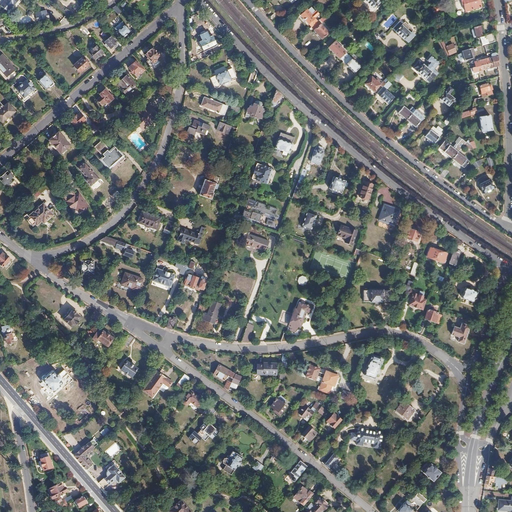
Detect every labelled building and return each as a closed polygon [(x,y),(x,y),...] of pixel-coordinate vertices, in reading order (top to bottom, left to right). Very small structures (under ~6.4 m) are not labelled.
[(16,0),(0,0),(0,4),(0,5),(7,12),(13,4),(14,5),(17,1),(16,0)] [(380,2),(377,0),(364,0),(373,8),(380,2)] [(481,7),(479,0),(460,0),(462,5),(463,4),(465,11),(472,10),(472,9),(481,7)] [(321,39),(328,32),(321,24),(320,24),(317,21),(314,18),(315,18),(307,9),(300,15),(308,24),(309,23),(311,26),(314,30),(321,39)] [(36,21),(48,18),(48,14),(46,15),(45,10),(35,12),(36,17),(35,17),(36,21)] [(273,21),(279,16),(275,12),(269,17),(273,21)] [(110,23),(114,27),(121,21),(117,16),(110,23)] [(407,42),(415,34),(412,31),(413,29),(406,22),(404,24),(401,20),(393,28),(396,32),(397,31),(405,38),(404,39),(407,42)] [(363,30),(355,21),(353,24),(361,32),(363,30)] [(126,35),(131,31),(125,25),(120,29),(118,31),(122,37),(125,34),(126,35)] [(484,36),(481,25),(474,27),(474,28),(477,38),(480,37),(485,36),(484,36)] [(218,46),(213,36),(210,37),(207,32),(204,30),(201,32),(199,35),(201,40),(198,42),(203,53),(199,55),(201,60),(214,55),(211,49),(218,46)] [(78,44),(71,35),(68,32),(63,33),(70,42),(75,48),(79,44),(78,44)] [(495,41),(493,33),(484,36),(485,36),(480,37),(480,39),(482,45),(495,41)] [(118,40),(113,35),(105,42),(111,48),(112,46),(114,48),(115,48),(117,46),(117,44),(116,43),(117,42),(116,42),(118,40)] [(345,53),(346,52),(335,41),(329,48),(340,58),(343,61),(346,64),(354,73),(360,66),(352,58),(351,58),(349,55),(345,53)] [(456,51),(452,43),(446,46),(450,54),(456,51)] [(103,54),(102,53),(103,52),(97,45),(87,54),(90,57),(93,60),(99,55),(100,56),(103,54)] [(498,65),(498,60),(498,56),(497,56),(496,54),(495,53),(492,54),(492,56),(490,50),(489,51),(488,45),(484,46),(487,58),(474,62),(475,67),(470,68),(472,75),(479,73),(478,71),(498,65)] [(473,59),(471,49),(474,49),(473,47),(461,51),(464,61),(473,59)] [(156,59),(160,56),(159,55),(160,55),(158,52),(157,53),(153,48),(151,50),(150,50),(147,52),(148,53),(145,55),(149,59),(146,63),(151,68),(156,70),(159,66),(159,62),(156,59)] [(16,70),(2,54),(0,55),(0,69),(7,77),(16,70)] [(413,67),(430,82),(436,75),(437,75),(439,72),(435,68),(440,62),(431,54),(427,59),(430,62),(427,65),(420,59),(413,67)] [(83,59),(82,58),(73,65),(81,73),(89,66),(87,63),(89,61),(87,59),(86,59),(85,58),(83,59)] [(128,68),(136,77),(140,73),(141,74),(145,70),(136,61),(128,68)] [(215,74),(226,70),(224,66),(213,70),(215,74)] [(253,82),(257,71),(253,67),(250,74),(247,82),(252,84),(253,82)] [(235,77),(231,68),(209,78),(214,87),(216,88),(219,87),(219,85),(223,83),(224,85),(228,83),(227,81),(235,77)] [(398,70),(392,76),(398,81),(403,75),(398,70)] [(53,83),(45,74),(38,80),(45,88),(48,85),(50,87),(53,83)] [(135,85),(127,76),(117,85),(125,94),(135,85)] [(388,81),(389,80),(386,77),(382,82),(377,77),(374,80),(371,76),(365,83),(373,91),(374,90),(377,93),(388,81)] [(35,88),(27,79),(16,89),(24,97),(35,88)] [(394,97),(385,89),(391,83),(388,81),(377,93),(380,95),(379,96),(388,103),(394,97)] [(172,91),(174,85),(166,83),(164,91),(171,98),(172,91)] [(493,94),(490,87),(489,87),(488,83),(479,86),(483,97),(489,95),(493,94)] [(454,91),(449,86),(439,98),(448,106),(449,105),(451,107),(456,101),(453,99),(454,98),(451,95),(454,91)] [(113,99),(105,90),(100,95),(101,97),(97,100),(102,106),(106,102),(107,104),(113,99)] [(272,106),(282,96),(280,94),(276,90),(273,99),(271,106),(272,106)] [(408,102),(413,96),(409,93),(404,99),(408,102)] [(224,105),(204,97),(201,106),(220,113),(224,105)] [(15,111),(8,103),(0,109),(0,120),(2,123),(6,119),(6,118),(10,114),(11,115),(15,111)] [(134,118),(143,130),(153,122),(152,121),(159,114),(151,104),(143,110),(141,108),(135,113),(137,116),(134,118)] [(238,112),(239,107),(232,104),(230,110),(238,112)] [(261,118),(264,109),(261,108),(261,107),(254,104),(253,106),(250,105),(249,108),(247,107),(246,111),(246,112),(247,113),(250,114),(250,116),(257,118),(258,117),(261,118)] [(366,114),(371,108),(367,104),(361,110),(366,114)] [(398,112),(415,127),(424,116),(412,107),(409,110),(403,105),(398,112)] [(446,124),(456,112),(453,110),(443,122),(446,124)] [(76,128),(85,120),(80,113),(77,115),(76,115),(69,121),(76,128)] [(489,115),(479,116),(481,131),(491,130),(489,115)] [(194,120),(191,125),(192,126),(191,128),(188,127),(185,135),(193,139),(195,132),(204,135),(206,129),(198,126),(199,122),(194,120)] [(230,133),(233,127),(223,124),(219,122),(216,130),(227,134),(228,132),(230,133)] [(93,134),(98,129),(94,124),(88,129),(93,134)] [(425,135),(434,142),(442,132),(439,129),(439,128),(433,124),(425,135)] [(70,145),(58,132),(49,140),(53,145),(53,146),(53,147),(54,148),(55,149),(56,149),(60,153),(70,145)] [(292,144),(294,138),(280,133),(278,139),(278,138),(274,148),(289,153),(292,144)] [(452,159),(465,142),(466,142),(461,138),(455,145),(456,146),(454,148),(444,140),(438,147),(452,159)] [(111,151),(102,140),(94,147),(104,158),(101,161),(113,174),(128,161),(115,147),(111,151)] [(312,156),(321,160),(324,153),(321,152),(322,148),(318,146),(317,150),(314,149),(312,156)] [(469,161),(458,151),(452,159),(461,166),(462,165),(464,167),(469,161)] [(321,160),(312,156),(310,162),(319,166),(321,160)] [(245,162),(239,160),(235,170),(241,172),(245,162)] [(481,164),(478,160),(475,161),(472,164),(473,167),(474,168),(481,164)] [(100,179),(84,162),(77,168),(86,178),(84,180),(90,187),(100,179)] [(271,168),(257,163),(251,178),(265,183),(266,183),(267,183),(272,169),(271,169),(271,168)] [(71,176),(64,167),(59,170),(67,180),(71,176)] [(445,177),(449,171),(445,168),(441,174),(443,176),(445,177)] [(14,180),(7,171),(0,177),(0,180),(6,188),(14,180)] [(204,179),(199,195),(211,199),(214,193),(212,193),(214,188),(216,189),(218,186),(217,186),(220,178),(214,176),(212,182),(204,179)] [(344,181),(333,177),(329,189),(336,192),(335,194),(339,195),(344,181)] [(494,187),(490,179),(479,184),(483,192),(494,187)] [(373,184),(364,181),(359,196),(368,199),(373,184)] [(51,188),(46,182),(37,190),(40,194),(45,189),(46,189),(47,190),(51,188)] [(88,207),(80,195),(79,196),(77,193),(74,195),(71,191),(68,193),(66,190),(62,193),(62,194),(66,200),(65,201),(71,210),(75,207),(78,212),(82,209),(83,210),(88,207)] [(121,196),(118,192),(116,190),(111,195),(116,201),(121,196)] [(268,205),(248,198),(245,205),(276,216),(278,208),(270,205),(269,209),(267,208),(268,205)] [(400,209),(385,203),(379,219),(394,225),(400,209)] [(43,204),(29,216),(37,225),(42,221),(44,223),(53,216),(43,204)] [(244,209),(241,217),(260,223),(263,215),(253,211),(253,212),(244,209)] [(156,229),(160,217),(142,210),(138,222),(144,224),(144,225),(149,227),(149,226),(156,229)] [(310,230),(315,215),(306,211),(300,226),(310,230)] [(175,222),(167,219),(164,229),(171,231),(175,222)] [(352,243),(357,230),(341,224),(338,234),(346,237),(345,241),(352,243)] [(199,244),(205,228),(197,225),(195,233),(187,230),(182,228),(177,241),(184,243),(185,239),(199,244)] [(419,233),(407,229),(404,238),(415,242),(419,233)] [(313,241),(293,234),(285,231),(284,234),(283,235),(314,245),(315,241),(313,241)] [(265,250),(269,241),(248,233),(245,243),(265,250)] [(124,249),(126,244),(105,236),(103,238),(99,240),(114,246),(114,247),(124,251),(122,254),(130,257),(132,251),(124,249)] [(426,256),(445,262),(448,254),(446,253),(447,251),(432,246),(431,248),(429,247),(426,256)] [(276,282),(279,283),(290,254),(281,251),(271,280),(274,281),(283,258),(284,258),(276,282)] [(454,264),(458,253),(453,252),(451,256),(449,263),(454,264)] [(0,264),(3,267),(10,259),(2,253),(0,254),(0,264)] [(304,275),(310,259),(295,253),(286,278),(301,283),(302,279),(304,275)] [(197,263),(199,257),(191,254),(189,261),(191,261),(189,268),(193,269),(195,263),(197,263)] [(93,261),(81,261),(81,274),(93,274),(93,261)] [(185,273),(187,266),(181,263),(176,262),(175,266),(181,268),(179,272),(185,274),(185,273)] [(414,276),(419,263),(414,262),(410,273),(414,276)] [(169,286),(173,274),(157,268),(153,280),(169,286)] [(138,292),(143,279),(125,272),(121,284),(133,288),(133,290),(138,292)] [(185,285),(198,290),(199,287),(202,288),(205,277),(197,274),(196,277),(189,274),(187,277),(186,277),(184,283),(185,284),(185,285)] [(300,285),(285,279),(280,293),(295,299),(300,285)] [(422,309),(425,300),(422,299),(423,297),(412,293),(414,289),(410,287),(407,295),(411,296),(408,304),(422,309)] [(474,302),(477,292),(465,287),(461,297),(474,302)] [(389,302),(389,290),(382,291),(382,290),(370,290),(370,291),(363,291),(363,302),(369,302),(383,302),(389,302)] [(256,310),(262,295),(258,293),(247,323),(251,325),(253,321),(256,310)] [(203,307),(207,297),(206,297),(203,296),(202,296),(197,313),(199,314),(202,306),(203,307)] [(213,324),(220,304),(212,301),(207,315),(204,314),(201,320),(213,324)] [(307,313),(305,312),(308,304),(300,301),(297,309),(295,308),(289,325),(291,326),(290,327),(291,329),(293,330),(294,328),(295,327),(296,326),(297,324),(300,325),(301,325),(302,323),(301,321),(303,320),(304,318),(303,316),(306,317),(307,313)] [(77,320),(80,317),(72,310),(64,320),(71,327),(74,323),(74,324),(76,324),(78,322),(77,321),(77,320)] [(424,318),(438,323),(440,315),(436,314),(436,313),(427,310),(424,318)] [(171,329),(173,322),(174,322),(176,318),(173,317),(172,319),(169,318),(165,327),(170,328),(171,329)] [(91,331),(97,323),(94,321),(88,329),(91,331)] [(247,342),(253,325),(251,325),(247,323),(244,331),(241,342),(242,342),(247,342)] [(457,341),(463,343),(469,326),(461,323),(459,328),(453,326),(451,334),(459,337),(457,341)] [(13,341),(11,333),(10,332),(11,332),(11,331),(12,331),(11,328),(10,328),(9,324),(2,326),(3,329),(2,330),(2,333),(4,334),(5,336),(4,337),(4,338),(5,339),(6,339),(7,343),(13,341)] [(86,339),(91,331),(88,329),(83,337),(86,339)] [(107,346),(112,338),(98,329),(92,338),(96,341),(97,339),(107,346)] [(280,341),(283,333),(278,332),(275,341),(280,341)] [(127,347),(134,337),(133,336),(130,334),(123,344),(127,347)] [(422,360),(427,353),(425,353),(422,351),(418,357),(422,360)] [(379,365),(378,365),(380,358),(371,355),(369,361),(368,361),(363,376),(375,379),(379,365)] [(136,368),(126,361),(120,369),(131,376),(136,368)] [(256,373),(275,374),(276,363),(263,363),(263,365),(257,365),(256,373)] [(308,364),(304,378),(316,381),(320,368),(308,364)] [(235,374),(227,370),(218,365),(213,374),(224,380),(226,377),(227,375),(230,377),(233,378),(235,374)] [(163,370),(159,367),(142,390),(152,397),(162,382),(168,387),(172,382),(160,374),(163,370)] [(73,380),(63,369),(58,374),(53,369),(46,376),(46,375),(45,375),(44,374),(43,375),(42,375),(42,376),(42,377),(42,378),(42,379),(41,380),(45,384),(45,385),(48,389),(48,388),(52,392),(60,386),(60,385),(60,384),(61,383),(64,387),(73,380)] [(333,387),(337,376),(336,375),(337,374),(336,373),(335,372),(333,372),(332,373),(331,374),(325,371),(318,391),(329,394),(332,386),(333,387)] [(182,390),(190,378),(185,375),(184,374),(175,386),(182,390)] [(236,389),(241,376),(235,374),(233,378),(231,382),(230,386),(236,389)] [(202,400),(189,390),(183,400),(182,400),(182,401),(183,402),(184,404),(185,404),(186,404),(188,404),(188,403),(189,402),(197,407),(202,400)] [(280,414),(287,405),(282,401),(282,402),(276,398),(273,402),(274,402),(270,407),(274,409),(272,411),(280,416),(281,414),(280,414)] [(410,415),(414,410),(409,407),(409,408),(405,405),(406,404),(401,401),(399,404),(399,405),(394,410),(406,419),(410,414),(410,415)] [(208,416),(214,409),(209,405),(203,411),(208,416)] [(309,419),(315,410),(312,407),(310,410),(304,405),(298,414),(300,415),(299,416),(301,417),(302,417),(304,418),(306,416),(309,419)] [(334,427),(341,419),(333,413),(326,421),(334,427)] [(213,439),(219,431),(207,420),(200,427),(202,429),(198,433),(196,430),(191,436),(198,442),(206,433),(213,439)] [(309,441),(316,433),(308,426),(301,435),(309,441)] [(106,427),(99,432),(104,437),(110,432),(106,427)] [(381,445),(383,434),(383,433),(377,432),(376,433),(366,431),(366,430),(359,429),(359,430),(358,435),(351,434),(351,441),(357,442),(356,445),(363,446),(363,443),(374,444),(373,448),(380,449),(381,445)] [(84,455),(98,443),(94,439),(75,456),(78,460),(84,455)] [(279,456),(284,449),(282,447),(279,445),(274,453),(279,456)] [(239,462),(242,457),(232,451),(227,459),(226,458),(224,459),(222,462),(222,463),(226,465),(223,470),(231,475),(234,471),(237,466),(238,467),(240,463),(239,462)] [(52,469),(48,453),(41,455),(43,459),(40,460),(43,471),(52,469)] [(329,468),(338,457),(333,454),(324,465),(329,468)] [(87,470),(93,465),(84,455),(78,460),(80,462),(87,469),(87,470)] [(120,473),(121,471),(119,469),(117,469),(119,466),(114,460),(110,464),(112,467),(110,468),(109,470),(107,471),(106,472),(106,473),(106,474),(106,475),(107,476),(107,477),(105,479),(104,478),(98,483),(99,483),(104,489),(113,481),(114,481),(115,482),(116,482),(117,481),(118,482),(124,477),(120,473)] [(303,471),(306,466),(301,462),(299,461),(290,472),(294,475),(293,477),(291,477),(290,478),(290,480),(292,481),(293,481),(294,482),(303,471)] [(440,471),(432,464),(431,464),(430,464),(429,464),(423,470),(423,471),(424,472),(424,473),(433,480),(440,471)] [(505,483),(506,478),(491,476),(485,476),(483,486),(489,487),(490,482),(494,482),(494,487),(499,488),(499,485),(500,484),(502,483),(505,483)] [(67,492),(65,488),(63,489),(62,487),(65,486),(63,482),(55,486),(60,496),(67,492)] [(60,496),(55,486),(49,489),(52,494),(50,495),(52,499),(54,498),(57,503),(62,500),(60,496)] [(303,505),(312,494),(309,491),(308,492),(302,487),(293,498),(303,505)] [(429,496),(423,491),(420,494),(424,497),(423,497),(426,499),(429,496)] [(426,499),(423,497),(424,497),(420,494),(420,495),(417,493),(414,496),(422,503),(426,499)] [(66,503),(73,499),(71,495),(64,499),(65,500),(62,501),(64,504),(66,503)] [(422,503),(414,496),(411,500),(419,507),(422,503)] [(83,498),(76,502),(79,508),(86,504),(85,501),(84,498),(83,499),(83,498)] [(324,509),(326,507),(325,504),(319,498),(315,503),(316,504),(314,506),(311,503),(305,510),(307,511),(318,511),(322,509),(324,509)] [(510,511),(511,511),(511,499),(511,501),(499,500),(499,509),(511,510),(510,511)] [(191,511),(181,500),(168,511),(169,511),(191,511)] [(413,511),(411,510),(412,509),(411,507),(410,508),(407,506),(410,503),(406,500),(397,511),(398,511),(413,511)]
